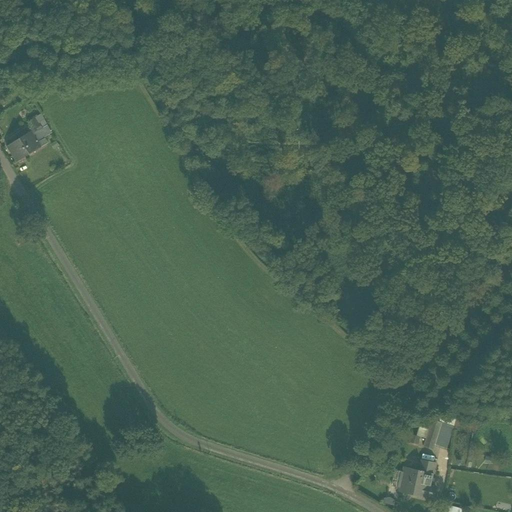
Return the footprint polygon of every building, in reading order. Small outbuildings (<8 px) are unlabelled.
[(28,122),(35,133),(39,130),(46,126),(40,115),(28,122)] [(46,126),(39,130),(44,138),(51,134),(46,126)] [(31,135),(39,148),(47,143),(44,138),(39,130),(35,133),(31,135)] [(9,148),(17,161),(39,148),(31,135),(9,148)] [(59,146),(55,141),(50,145),(53,150),(59,146)] [(456,419),(444,418),(442,423),(454,426),(456,419)] [(424,445),(434,449),(435,445),(442,423),(434,420),(433,419),(430,427),(426,439),(424,445)] [(447,449),(454,426),(442,423),(435,445),(447,449)] [(426,439),(430,427),(420,424),(417,436),(421,437),(426,439)] [(419,445),(421,437),(412,435),(410,443),(419,445)] [(423,472),(432,474),(434,464),(423,462),(421,469),(423,472)] [(392,487),(401,488),(404,472),(397,470),(398,470),(396,469),(396,470),(395,470),(392,487)] [(405,469),(404,472),(401,488),(400,491),(425,498),(429,485),(430,486),(432,474),(423,472),(405,469)] [(425,498),(433,500),(436,488),(430,486),(429,485),(425,498)] [(384,498),(383,504),(395,506),(396,501),(390,497),(384,498)]
